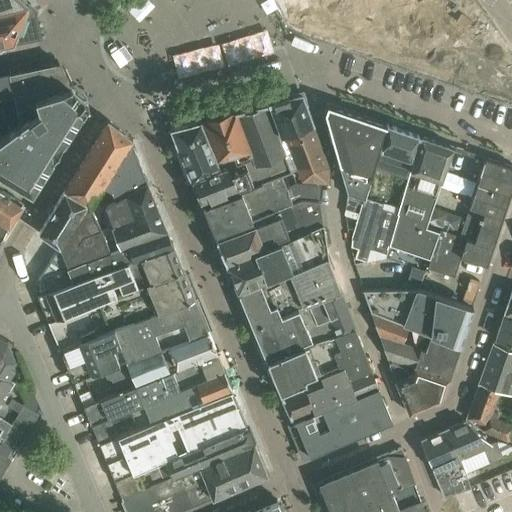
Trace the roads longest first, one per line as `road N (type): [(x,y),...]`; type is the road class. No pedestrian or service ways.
road 1 (residential): [(511,141),(318,82),(312,100),(337,186),(351,284),(409,427)]
road 2 (residential): [(94,511),(0,277)]
road 3 (residential): [(511,234),(451,406),(409,427)]
road 4 (residential): [(409,427),(216,511)]
